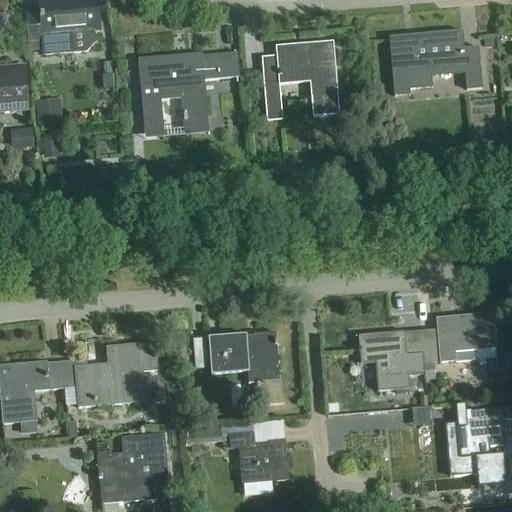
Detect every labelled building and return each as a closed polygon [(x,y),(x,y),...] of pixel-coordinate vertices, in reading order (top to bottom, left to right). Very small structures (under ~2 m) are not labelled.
[(38,0),(40,15),(25,16),(28,44),(42,43),(43,58),(86,54),(92,48),(91,34),(99,33),(96,0),(38,0)] [(465,93),(482,92),(478,51),(462,52),(461,35),(388,41),(393,94),(432,91),(431,80),(464,77),(465,93)] [(339,118),(333,45),(275,50),(276,59),(261,61),(263,87),(278,86),(279,87),(310,85),(313,120),(339,118)] [(184,118),(183,117),(185,133),(209,131),(206,98),(202,98),(201,83),(237,80),(235,57),(196,60),(196,63),(188,64),(188,62),(176,63),(176,60),(138,63),(140,87),(142,87),(145,127),(162,126),(160,103),(183,102),(184,118)] [(0,113),(28,111),(24,69),(0,71),(0,113)] [(279,96),(264,97),(265,111),(280,110),(279,96)] [(60,109),(36,111),(38,127),(62,125),(60,109)] [(10,133),(11,153),(33,151),(31,131),(10,133)] [(43,155),(44,163),(60,161),(59,141),(36,142),(37,156),(43,155)] [(437,333),(421,334),(424,364),(439,363),(439,365),(477,361),(476,352),(495,350),(495,351),(496,351),(493,316),(436,321),(437,333)] [(424,364),(421,334),(404,336),(404,334),(358,338),(360,366),(363,366),(362,364),(375,363),(378,394),(409,391),(407,366),(424,364)] [(208,341),(211,377),(248,374),(249,387),(257,386),(259,409),(284,407),(282,383),(280,383),(276,335),(208,341)] [(78,364),(61,365),(63,392),(76,391),(78,411),(146,405),(143,375),(158,374),(157,362),(157,356),(156,356),(155,345),(106,350),(108,367),(87,369),(86,363),(82,363),(82,362),(78,362),(78,364)] [(206,370),(206,361),(195,362),(196,371),(206,370)] [(63,392),(61,365),(47,366),(47,365),(0,368),(0,399),(2,427),(37,424),(35,394),(63,392)] [(424,368),(425,382),(434,382),(434,368),(424,368)] [(489,450),(503,449),(501,423),(511,422),(511,410),(466,414),(467,425),(457,426),(444,427),(449,480),(476,478),(477,490),(483,490),(482,484),(503,482),(502,470),(505,470),(504,457),(490,458),(489,450)] [(75,425),(67,426),(68,441),(76,441),(75,425)] [(253,427),(221,430),(221,439),(230,439),(230,438),(254,436),(253,427)] [(204,446),(203,431),(185,433),(186,448),(204,446)] [(289,482),(286,444),(270,445),(270,450),(266,451),(266,449),(255,449),(254,436),(230,438),(230,439),(221,439),(223,453),(231,452),(239,451),(242,486),(244,486),(245,496),(273,494),(272,484),(289,482)] [(98,478),(99,482),(102,507),(170,501),(165,451),(163,438),(149,439),(149,438),(121,441),(123,456),(97,459),(98,468),(96,468),(96,469),(98,469),(99,478),(98,478)] [(182,484),(175,485),(176,497),(183,496),(182,484)]
